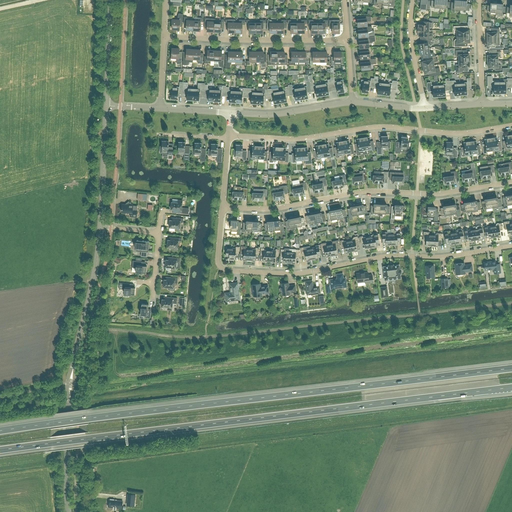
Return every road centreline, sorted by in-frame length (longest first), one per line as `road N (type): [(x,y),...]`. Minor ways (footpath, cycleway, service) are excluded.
road 1 (motorway): [(0,450),(511,387)]
road 2 (motorway): [(511,368),(0,431)]
road 3 (residential): [(220,268),(282,273),(386,254),(511,245)]
road 4 (residential): [(223,207),(511,181)]
road 5 (residential): [(227,138),(511,125)]
road 6 (residential): [(346,40),(164,36)]
road 7 (secondary): [(72,368),(100,227)]
road 8 (tertiary): [(351,101),(229,113)]
road 9 (secondary): [(100,227),(105,105)]
